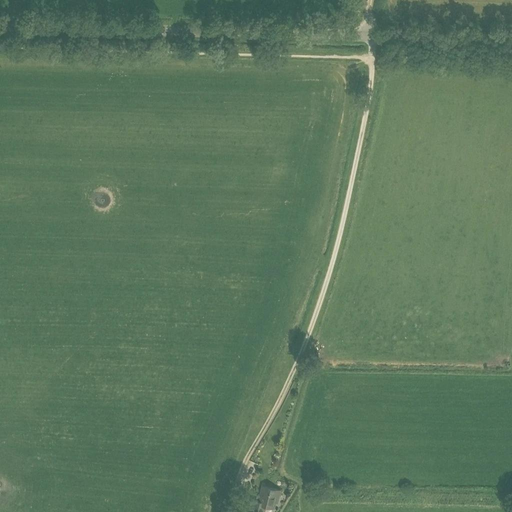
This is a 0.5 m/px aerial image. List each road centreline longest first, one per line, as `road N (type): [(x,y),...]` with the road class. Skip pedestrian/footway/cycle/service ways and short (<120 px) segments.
road 1 (tertiary): [(511,39),(0,26)]
road 2 (track): [(372,55),(367,113),(322,292),(229,511)]
